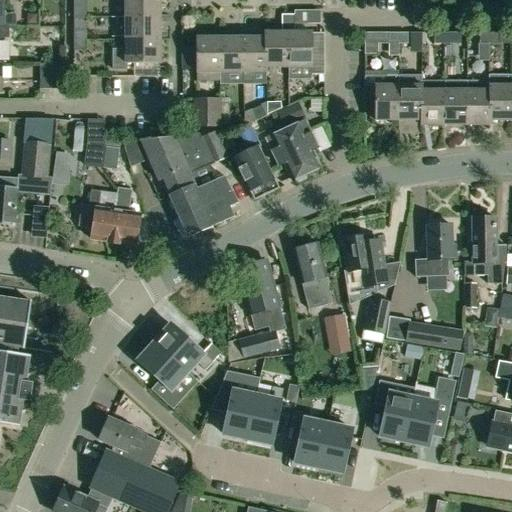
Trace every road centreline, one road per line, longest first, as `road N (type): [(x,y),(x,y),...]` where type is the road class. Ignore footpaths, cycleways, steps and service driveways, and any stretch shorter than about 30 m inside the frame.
road 1 (residential): [(356,510),(331,496),(222,473),(95,359)]
road 2 (residential): [(129,302),(278,217),(351,187)]
road 3 (residential): [(351,187),(335,120),(337,0)]
road 4 (residential): [(0,106),(175,105)]
road 5 (residential): [(24,511),(95,359)]
road 6 (residential): [(511,487),(411,480),(356,510)]
road 7 (residential): [(351,187),(440,167),(511,163)]
road 8 (residential): [(0,258),(87,271),(129,302)]
